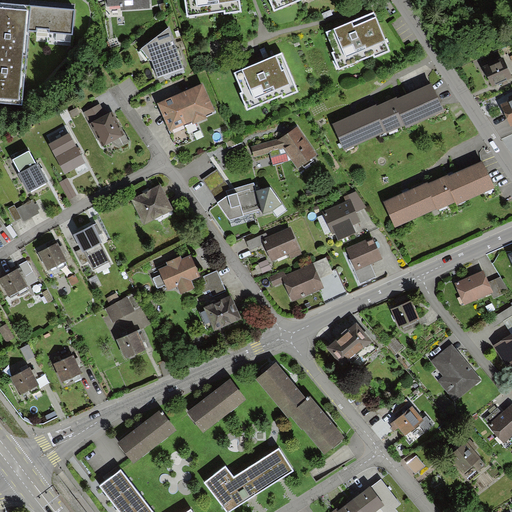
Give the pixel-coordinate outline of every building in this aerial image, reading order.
[(108,0),(108,6),(121,5),(121,10),(150,8),(149,0),(108,0)] [(187,0),(190,16),(243,9),(241,0),(187,0)] [(299,0),(270,0),(275,10),(299,0)] [(0,103),(22,105),(29,31),(32,6),(0,2),(0,103)] [(35,6),(32,6),(29,31),(73,35),(76,10),(63,9),(35,6)] [(387,49),(372,13),(325,32),(340,69),(387,49)] [(151,60),(158,77),(183,68),(169,28),(140,49),(147,61),(151,60)] [(257,63),(233,73),(249,110),(296,91),(281,54),(257,63)] [(486,74),(490,84),(511,74),(503,58),(483,68),(486,74)] [(194,125),(208,119),(206,115),(216,111),(204,83),(158,103),(170,131),(192,122),(194,125)] [(335,123),(345,146),(387,128),(387,130),(441,107),(432,84),(400,98),(378,107),(377,105),(355,115),(335,123)] [(505,112),(510,123),(511,121),(511,99),(502,104),(505,112)] [(84,113),(90,123),(106,115),(100,104),(84,113)] [(77,107),(69,111),(72,118),(81,114),(77,107)] [(90,123),(102,146),(124,135),(113,112),(106,115),(90,123)] [(287,146),(297,163),(314,152),(295,122),(278,132),(280,135),(249,143),(252,155),(287,146)] [(48,144),(64,173),(85,162),(69,133),(48,144)] [(384,201),(394,224),(438,206),(439,207),(494,183),(485,162),(451,176),(429,185),(428,183),(405,192),(384,201)] [(39,164),(18,174),(27,191),(47,181),(39,164)] [(228,188),(216,171),(202,180),(214,197),(228,188)] [(67,178),(59,182),(69,200),(76,195),(67,178)] [(160,185),(131,200),(144,224),(172,210),(160,185)] [(280,204),(269,188),(254,192),(252,185),(225,192),(226,197),(216,203),(228,220),(243,216),(242,215),(260,210),(261,213),(272,210),(280,204)] [(343,196),(346,202),(350,200),(356,212),(361,210),(367,207),(356,191),(343,196)] [(35,198),(17,209),(22,218),(24,222),(40,213),(38,210),(41,209),(35,198)] [(325,211),(338,240),(351,234),(349,227),(360,223),(356,212),(350,200),(346,202),(325,211)] [(15,205),(8,209),(16,221),(22,218),(17,209),(15,205)] [(110,261),(101,243),(102,242),(99,236),(103,234),(97,222),(73,234),(80,248),(75,251),(82,264),(90,260),(94,269),(110,261)] [(301,254),(291,229),(269,237),(268,233),(248,241),(251,249),(266,243),(271,259),(289,252),(291,257),(301,254)] [(346,251),(360,283),(376,276),(371,264),(383,259),(374,239),(346,251)] [(39,252),(48,270),(66,261),(58,243),(39,252)] [(313,263),(285,275),(284,271),(270,277),(274,287),(284,282),(293,301),(324,288),(321,281),(320,279),(333,273),(332,271),(326,257),(313,263)] [(190,261),(181,264),(179,259),(166,264),(168,270),(159,273),(167,294),(176,290),(180,298),(193,292),(190,285),(199,281),(190,261)] [(271,269),(268,260),(259,263),(263,272),(271,269)] [(0,278),(0,279),(9,296),(38,280),(27,261),(18,266),(20,268),(0,278)] [(455,282),(463,302),(493,291),(487,274),(485,270),(455,282)] [(227,296),(217,273),(204,279),(207,286),(202,288),(205,294),(210,292),(214,301),(227,296)] [(75,275),(68,279),(71,285),(78,282),(75,275)] [(389,304),(397,327),(421,319),(416,305),(413,295),(389,304)] [(106,306),(112,321),(135,311),(129,296),(106,306)] [(201,312),(210,334),(220,329),(239,321),(230,300),(201,312)] [(511,310),(510,306),(500,313),(511,330),(511,310)] [(506,359),(511,355),(511,330),(500,313),(492,318),(498,328),(494,330),(489,334),(506,359)] [(331,332),(348,351),(367,334),(354,319),(351,315),(331,332)] [(7,324),(0,328),(0,331),(7,343),(15,337),(7,324)] [(119,337),(124,354),(137,350),(146,348),(140,330),(119,337)] [(390,344),(397,353),(405,347),(398,338),(390,344)] [(432,360),(458,395),(481,378),(466,358),(455,343),(432,360)] [(20,349),(26,361),(35,356),(29,345),(20,349)] [(54,364),(62,382),(72,378),(82,373),(73,355),(54,364)] [(257,376),(288,414),(306,399),(289,378),(275,361),(257,376)] [(11,377),(20,395),(29,391),(39,385),(30,368),(11,377)] [(186,412),(200,430),(241,399),(227,381),(202,400),(186,412)] [(294,413),(323,450),(342,435),(326,415),(312,398),(294,413)] [(397,422),(404,431),(424,414),(411,399),(391,416),(397,422)] [(511,403),(488,422),(502,440),(511,431),(511,403)] [(119,438),(134,458),(177,426),(163,406),(137,425),(119,438)] [(445,452),(461,470),(475,457),(459,439),(445,452)] [(279,472),(291,464),(279,446),(233,476),(226,464),(207,477),(227,507),(248,493),(279,472)] [(409,461),(417,473),(428,466),(419,454),(409,461)] [(194,511),(191,507),(182,511),(155,511),(121,467),(102,482),(124,511),(194,511)] [(353,488),(348,492),(362,510),(379,498),(365,480),(353,488)] [(340,511),(359,511),(362,510),(348,492),(343,496),(333,503),(340,511)]
